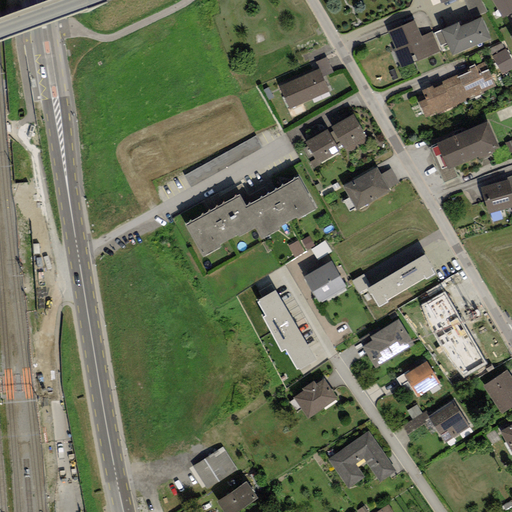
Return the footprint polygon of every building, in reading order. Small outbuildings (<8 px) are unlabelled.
[(464,0),(472,18),(487,12),(480,0),(464,0)] [(511,0),(492,0),(503,18),(511,12),(511,0)] [(447,43),(452,55),(490,39),(481,17),(460,26),(458,23),(441,30),(447,43)] [(394,49),(402,67),(440,52),(432,33),(422,37),(415,21),(389,31),(396,48),(394,49)] [(440,46),(447,43),(441,30),(435,33),(440,46)] [(511,70),(511,59),(506,49),(492,56),(502,75),(511,70)] [(449,79),(460,104),(483,94),(482,92),(495,86),(484,63),(468,71),(469,73),(458,77),(457,75),(449,79)] [(319,69),(280,87),(290,108),(329,91),(319,69)] [(460,104),(449,79),(442,82),(443,85),(434,89),(432,87),(422,91),(426,99),(418,102),(425,118),(437,112),(437,114),(460,104)] [(352,116),(332,128),(346,153),(367,141),(352,116)] [(489,122),(437,144),(448,169),(499,147),(489,122)] [(319,163),(339,151),(327,130),(306,142),(316,159),(311,162),(314,167),(319,164),(319,163)] [(257,135),(185,176),(192,187),(264,147),(257,135)] [(377,167),(343,186),(357,210),(391,191),(389,188),(381,174),(377,167)] [(392,169),(381,174),(389,188),(399,183),(392,169)] [(243,208),(254,229),(261,240),(280,229),(279,227),(296,217),(297,220),(318,209),(299,176),(246,206),(243,208)] [(481,187),(488,213),(511,206),(511,190),(509,180),(481,187)] [(239,237),(254,229),(243,208),(246,206),(239,194),(185,225),(202,257),(221,247),(220,245),(238,235),(239,237)] [(301,243),(290,247),(295,259),(306,255),(301,243)] [(325,244),(312,253),(318,262),(331,254),(325,244)] [(431,269),(433,268),(424,255),(371,286),(366,289),(370,295),(371,294),(379,307),(387,302),(386,301),(425,278),(425,280),(435,275),(431,269)] [(330,261),(304,276),(319,303),(345,288),(330,261)] [(366,289),(371,286),(363,274),(351,281),(358,293),(366,289)] [(299,369),(316,360),(275,289),(258,299),(259,301),(257,302),(265,316),(262,317),(281,352),(286,349),(297,369),(299,368),(299,369)] [(463,379),(487,364),(445,292),(422,306),(431,330),(444,353),(463,379)] [(413,345),(398,320),(370,338),(372,341),(363,347),(376,368),(413,345)] [(427,361),(404,376),(417,397),(440,383),(427,361)] [(511,378),(506,370),(483,386),(502,414),(511,407),(511,378)] [(294,398),(308,419),(337,399),(324,380),(316,385),(314,382),(303,389),(304,391),(294,398)] [(454,402),(429,418),(446,443),(470,427),(454,402)] [(414,422),(404,428),(408,435),(429,422),(420,406),(408,412),(414,422)] [(511,425),(501,432),(511,451),(511,425)] [(364,458),(380,482),(397,470),(369,430),(328,459),(348,488),(364,477),(355,464),(364,458)] [(193,466),(207,488),(237,470),(223,447),(193,466)] [(223,511),(237,511),(258,498),(246,482),(217,502),(223,511)]
